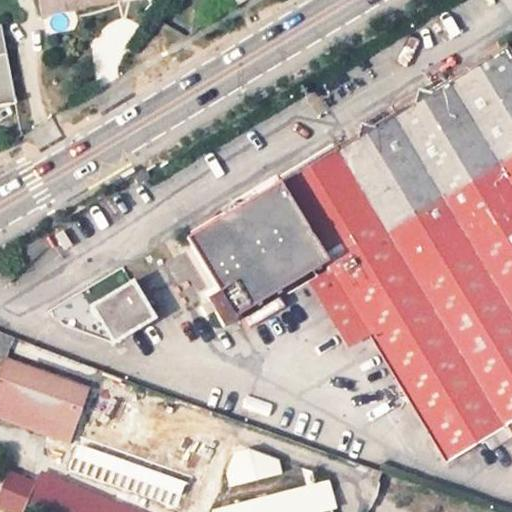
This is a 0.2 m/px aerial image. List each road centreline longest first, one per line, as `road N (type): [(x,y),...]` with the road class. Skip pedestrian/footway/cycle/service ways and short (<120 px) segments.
road 1 (primary): [(0,223),(369,0)]
road 2 (primary): [(323,0),(0,191)]
